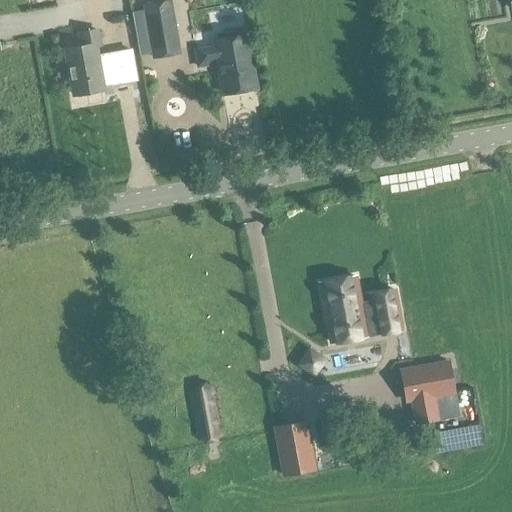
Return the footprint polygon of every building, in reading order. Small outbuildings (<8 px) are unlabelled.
[(34,19),(62,13),(60,1),(32,6),(34,19)] [(171,2),(144,6),(145,11),(152,54),(153,59),(180,54),(171,2)] [(83,47),(66,50),(74,95),(104,89),(103,86),(136,80),(131,50),(130,51),(98,57),(96,46),(101,45),(98,31),(80,34),(83,47)] [(60,33),(50,36),(52,45),(62,43),(60,33)] [(223,94),(257,88),(247,35),(214,41),(215,46),(196,50),(199,66),(218,63),(223,94)] [(511,51),(492,54),(494,68),(511,66),(511,51)] [(356,277),(321,283),(332,342),(367,336),(364,318),(375,316),(379,334),(402,329),(395,290),(371,294),(373,302),(361,304),(356,277)] [(423,365),(399,370),(405,404),(411,403),(415,427),(440,422),(435,398),(446,396),(455,395),(450,365),(449,361),(423,365)] [(199,437),(221,433),(213,388),(191,392),(199,437)] [(273,427),(283,477),(317,471),(308,421),(273,427)] [(328,423),(319,425),(323,441),(332,439),(328,423)]
